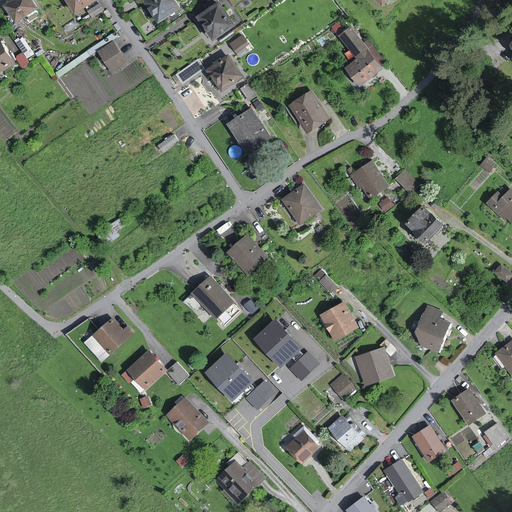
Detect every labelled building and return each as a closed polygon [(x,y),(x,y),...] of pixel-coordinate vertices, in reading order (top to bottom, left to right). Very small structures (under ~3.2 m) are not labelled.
[(40,9),(33,0),(13,0),(7,5),(19,23),(40,9)] [(99,0),(98,0),(67,0),(78,14),(99,0)] [(181,8),(175,0),(148,0),(145,2),(159,23),(181,8)] [(237,24),(221,3),(199,19),(216,41),(237,24)] [(104,9),(100,4),(89,11),(93,16),(104,9)] [(368,49),(350,27),(339,37),(358,60),(347,69),(362,87),(384,69),(377,60),(381,57),(372,46),(368,49)] [(248,43),(243,36),(232,44),(237,51),(248,43)] [(0,73),(16,62),(1,38),(0,38),(0,73)] [(128,63),(113,42),(98,53),(113,74),(128,63)] [(22,65),(30,61),(24,49),(16,53),(22,65)] [(243,76),(229,55),(209,69),(224,90),(243,76)] [(202,67),(197,61),(179,74),(184,81),(202,67)] [(249,81),(241,85),(249,98),(256,93),(249,81)] [(330,120),(310,91),(288,107),(309,135),(330,120)] [(272,140),(251,109),(228,124),(248,155),(272,140)] [(495,165),(487,158),(481,165),(489,172),(495,165)] [(388,187),(372,162),(351,176),(362,192),(366,189),(371,197),(388,187)] [(419,184),(405,171),(396,180),(410,193),(419,184)] [(322,211),(305,185),(282,200),(300,226),(322,211)] [(511,189),(505,198),(497,192),(488,204),(511,223),(511,189)] [(393,205),(388,198),(381,203),(386,210),(393,205)] [(446,226),(424,206),(408,223),(417,231),(415,233),(426,243),(432,236),(434,238),(446,226)] [(269,257),(249,235),(229,253),(248,276),(269,257)] [(511,275),(511,273),(502,265),(496,271),(507,281),(511,275)] [(325,272),(319,280),(333,289),(338,282),(325,272)] [(235,303),(210,278),(193,295),(218,320),(235,303)] [(359,327),(345,302),(321,315),(335,340),(359,327)] [(428,306),(419,334),(423,346),(440,352),(449,325),(438,321),(442,311),(428,306)] [(277,318),(255,339),(283,367),(304,347),(277,318)] [(123,330),(114,321),(111,324),(109,321),(93,336),(110,355),(133,334),(126,327),(123,330)] [(511,341),(496,355),(511,374),(511,341)] [(394,377),(385,348),(356,357),(365,386),(394,377)] [(309,350),(290,368),(302,381),(321,363),(309,350)] [(167,372),(149,352),(129,370),(146,390),(167,372)] [(228,353),(206,373),(233,402),(255,382),(228,353)] [(188,374),(177,363),(169,371),(179,382),(188,374)] [(358,388),(344,373),(332,384),(346,399),(358,388)] [(265,380),(246,398),(258,410),(276,392),(265,380)] [(486,413),(469,389),(453,401),(470,425),(486,413)] [(186,398),(168,415),(191,440),(210,423),(197,410),(186,398)] [(363,439),(342,416),(330,427),(351,449),(363,439)] [(507,437),(498,423),(486,432),(496,445),(507,437)] [(447,450),(431,426),(412,438),(429,462),(447,450)] [(322,445),(304,428),(294,438),(297,440),(288,449),(304,465),(322,445)] [(423,493),(401,460),(384,471),(399,495),(396,497),(402,507),(423,493)] [(236,461),(216,480),(238,503),(265,478),(250,462),(243,468),(236,461)] [(451,503),(443,493),(433,502),(441,511),(451,503)] [(375,511),(364,498),(348,511),(375,511)]
